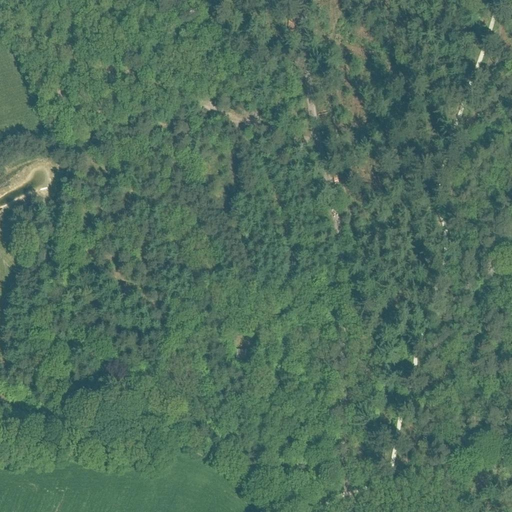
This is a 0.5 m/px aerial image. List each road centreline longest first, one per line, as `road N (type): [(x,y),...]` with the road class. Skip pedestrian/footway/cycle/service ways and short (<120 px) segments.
road 1 (unknown): [(235,0),(252,26),(324,63),(356,261),(403,370),(383,497)]
road 2 (track): [(354,511),(336,219),(309,94),(303,0)]
road 3 (track): [(511,11),(450,193),(458,218),(511,292)]
road 4 (track): [(268,511),(250,486),(160,434),(0,436)]
